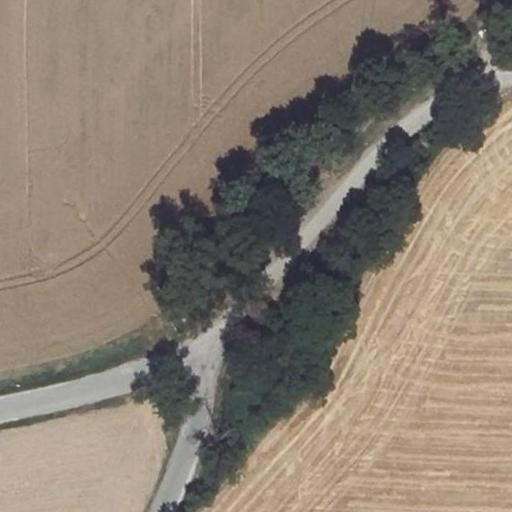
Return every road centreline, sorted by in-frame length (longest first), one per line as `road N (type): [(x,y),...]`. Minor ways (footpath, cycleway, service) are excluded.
road 1 (unclassified): [(200,368),(362,171),(424,117),(480,84),(511,77)]
road 2 (unclassified): [(0,410),(200,368)]
road 3 (unclassified): [(162,511),(197,421),(200,368)]
